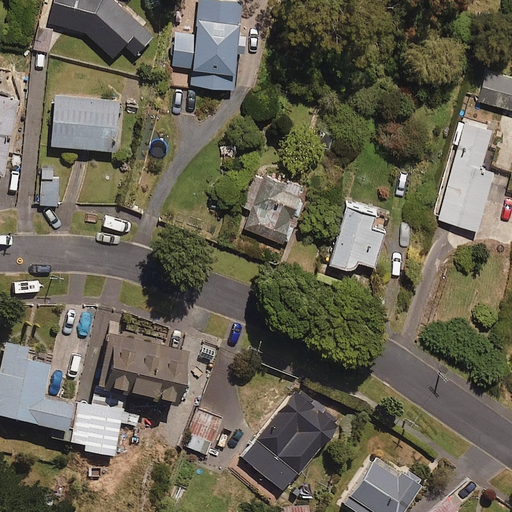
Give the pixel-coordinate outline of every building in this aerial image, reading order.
[(54,0),(50,23),(86,33),(115,59),(127,46),(138,57),(156,37),(115,0),(54,0)] [(242,0),(199,0),(198,20),(191,19),(190,31),(175,30),(172,65),(194,67),(192,84),(234,88),(237,51),(244,51),(245,36),(239,35),(242,0)] [(52,28),(37,27),(34,49),(49,51),(52,28)] [(511,108),(511,75),(487,69),(479,100),(511,108)] [(119,99),(56,94),(52,144),(115,149),(119,99)] [(0,172),(4,173),(19,100),(0,95),(0,172)] [(453,145),(458,146),(438,219),(478,230),(493,171),(481,168),(491,129),(459,121),(453,145)] [(52,169),(41,168),(39,204),(57,205),(58,176),(52,176),(52,169)] [(305,188),(255,172),(244,207),(250,209),(244,229),(288,243),(305,188)] [(389,216),(346,204),(330,263),(354,270),(357,260),(375,265),(389,216)] [(186,353),(107,334),(95,387),(173,405),(186,353)] [(0,359),(0,417),(48,429),(46,438),(64,442),(72,406),(40,399),(47,366),(23,360),(26,349),(4,344),(0,359)] [(335,427),(294,392),(239,457),(244,461),(235,472),(271,503),(335,427)] [(112,457),(117,426),(132,428),(134,411),(120,409),(121,401),(92,396),(90,404),(77,402),(71,443),(83,445),(82,452),(112,457)] [(221,418),(196,408),(180,446),(205,456),(221,418)] [(401,511),(419,486),(376,457),(344,504),(355,511),(401,511)] [(454,511),(457,510),(446,497),(429,511),(454,511)]
